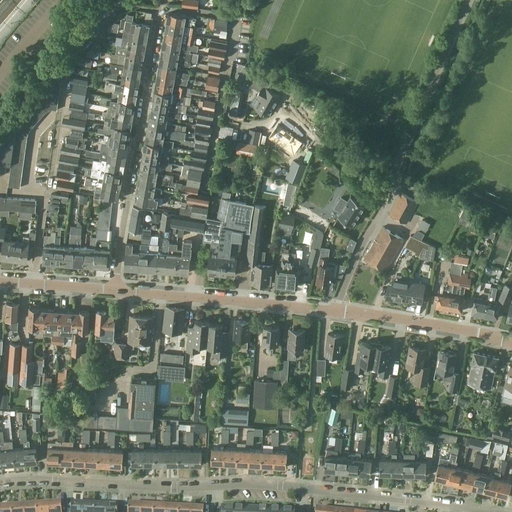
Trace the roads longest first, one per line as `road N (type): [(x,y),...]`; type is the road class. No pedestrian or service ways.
road 1 (residential): [(0,485),(208,485),(471,511)]
road 2 (residential): [(33,284),(70,55),(121,12),(160,7)]
road 3 (residential): [(115,290),(160,7)]
road 4 (tertiary): [(336,311),(115,290)]
road 5 (tertiary): [(511,344),(336,311)]
road 6 (residential): [(336,311),(387,193)]
